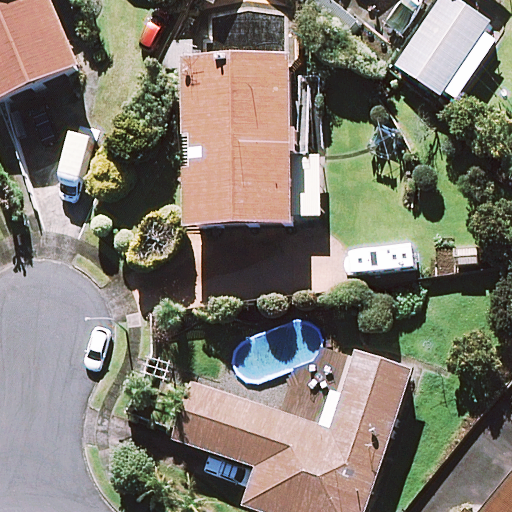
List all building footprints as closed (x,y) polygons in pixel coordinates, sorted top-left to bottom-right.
[(0,0),(0,111),(90,73),(57,0),(0,0)] [(459,110),(501,47),(492,42),(499,32),(449,0),(446,0),(400,71),(459,110)] [(299,64),(189,67),(186,238),(301,234),(299,64)] [(399,310),(365,309),(365,341),(399,341),(399,310)] [(373,511),(420,373),(360,356),(335,432),(197,387),(179,445),(258,475),(245,511),(373,511)] [(511,511),(511,486),(490,511),(511,511)]
